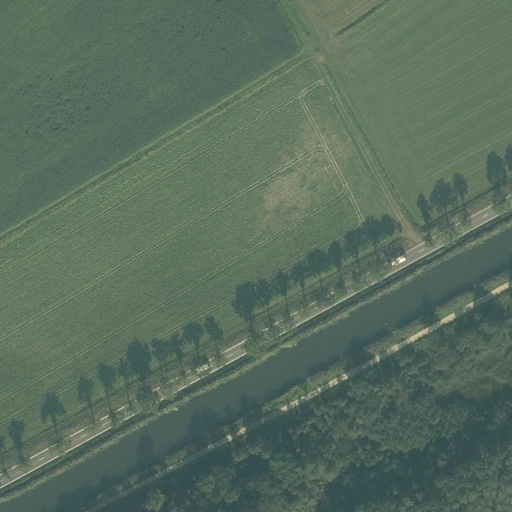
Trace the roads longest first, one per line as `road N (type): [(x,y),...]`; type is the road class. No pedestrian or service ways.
road 1 (primary): [(0,483),(511,202)]
road 2 (track): [(511,283),(94,511)]
